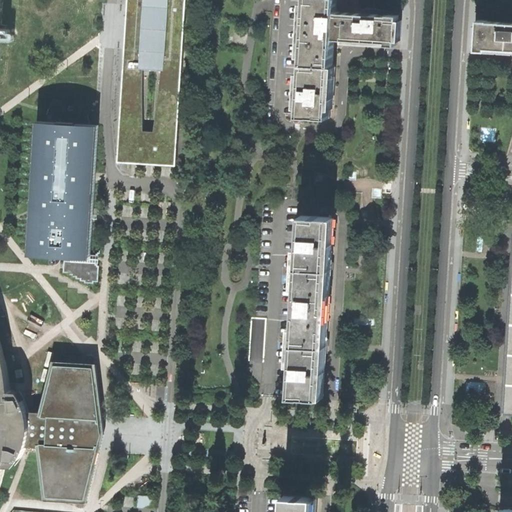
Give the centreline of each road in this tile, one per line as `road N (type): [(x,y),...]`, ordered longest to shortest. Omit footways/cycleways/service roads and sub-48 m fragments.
road 1 (tertiary): [(418,0),(395,422)]
road 2 (residential): [(381,422),(265,415),(248,448),(257,473),(377,480)]
road 3 (tertiary): [(432,456),(449,170)]
road 4 (tertiary): [(449,170),(460,0)]
